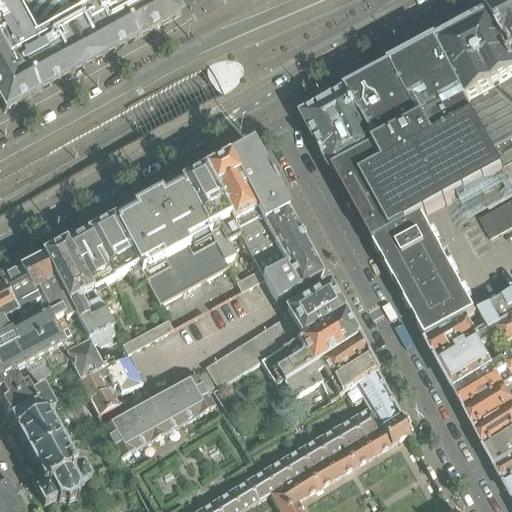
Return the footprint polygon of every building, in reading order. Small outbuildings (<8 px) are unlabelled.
[(180,17),(170,0),(0,0),(0,105),(4,113),(136,41),(141,39),(180,17)] [(511,58),(511,6),(490,18),(511,58)] [(511,58),(490,18),(465,32),(437,47),(479,128),(493,152),(494,151),(493,151),(511,140),(511,58)] [(479,128),(437,47),(393,72),(425,132),(434,149),(433,150),(435,152),(462,137),(479,128)] [(493,152),(479,128),(462,137),(435,152),(433,150),(434,149),(425,132),(393,72),(348,96),(381,156),(336,180),(344,193),(343,193),(355,215),(366,235),(367,235),(375,249),(425,222),(459,203),(466,216),(485,206),(488,212),(511,199),(511,189),(505,177),(505,176),(493,152)] [(348,96),(308,118),(304,120),(322,153),(320,154),(326,166),(328,165),(333,174),(336,180),(381,156),(348,96)] [(322,278),(251,149),(204,174),(239,238),(258,275),(260,277),(264,284),(276,306),(299,292),(321,279),(322,278)] [(239,238),(204,174),(181,187),(189,201),(224,264),(234,259),(227,245),(239,238)] [(228,272),(224,264),(189,201),(181,187),(159,199),(137,211),(134,212),(135,212),(112,225),(146,286),(159,310),(228,272)] [(511,231),(511,204),(479,223),(491,243),(511,231)] [(464,293),(456,279),(455,279),(444,260),(445,259),(437,245),(436,245),(432,237),(432,236),(425,222),(375,249),(395,287),(396,286),(407,305),(419,329),(418,329),(427,345),(468,321),(476,316),(468,302),(467,303),(462,294),(464,293)] [(146,286),(112,225),(88,238),(96,254),(112,282),(124,275),(134,292),(146,286)] [(112,282),(96,254),(88,238),(66,249),(100,313),(102,312),(101,311),(110,305),(101,288),(112,282)] [(100,313),(66,249),(42,262),(116,399),(120,397),(130,394),(142,389),(126,360),(122,352),(123,352),(122,350),(102,312),(100,313)] [(116,399),(42,262),(0,285),(0,289),(21,332),(27,329),(29,332),(35,328),(30,319),(30,318),(28,315),(37,310),(45,323),(68,365),(79,387),(80,387),(90,404),(88,405),(97,421),(118,410),(114,401),(116,399)] [(264,284),(260,277),(258,275),(247,281),(252,291),(264,284)] [(252,291),(247,281),(236,287),(237,289),(241,297),(247,294),(252,291)] [(282,318),(285,322),(297,344),(342,314),(328,288),(327,289),(286,314),(287,315),(282,318)] [(68,365),(45,323),(35,328),(29,332),(27,329),(21,332),(0,289),(0,407),(38,387),(49,381),(51,375),(58,376),(65,372),(68,365)] [(493,332),(511,320),(511,295),(476,316),(468,321),(427,345),(438,364),(493,332)] [(275,391),(356,340),(342,314),(297,344),(295,345),(288,350),(278,356),(269,363),(260,368),(275,391)] [(504,350),(511,345),(511,320),(493,332),(499,341),(504,350)] [(285,322),(275,328),(288,350),(295,345),(297,344),(285,322)] [(173,334),(167,325),(158,330),(163,339),(168,337),(173,334)] [(275,328),(265,335),(278,356),(288,350),(275,328)] [(163,339),(158,330),(149,335),(154,344),(163,339)] [(488,360),(482,350),(499,341),(493,332),(438,364),(448,384),(488,360)] [(154,344),(149,335),(143,338),(139,340),(145,349),(154,344)] [(265,335),(255,341),(269,363),(278,356),(265,335)] [(145,349),(139,340),(130,345),(135,354),(145,349)] [(275,391),(287,408),(293,404),(294,404),(320,389),(366,358),(356,340),(275,391)] [(255,341),(245,347),(258,368),(259,367),(260,368),(269,363),(255,341)] [(135,354),(130,345),(122,350),(123,352),(122,352),(126,360),(135,354)] [(245,347),(235,353),(248,374),(258,368),(245,347)] [(235,353),(225,360),(238,380),(248,374),(235,353)] [(346,397),(377,377),(366,358),(320,389),(329,407),(346,397)] [(465,414),(511,386),(511,359),(494,370),(491,365),(488,360),(448,384),(451,388),(454,394),(465,414)] [(225,360),(215,366),(228,386),(238,380),(225,360)] [(215,366),(205,372),(206,374),(218,393),(228,386),(215,366)] [(388,398),(384,392),(377,377),(346,397),(354,410),(362,405),(365,411),(367,414),(390,401),(388,398)] [(207,398),(197,379),(181,387),(200,419),(214,411),(207,398)] [(475,433),(511,411),(511,386),(465,414),(475,433)] [(69,449),(63,439),(59,442),(47,420),(55,416),(43,393),(42,393),(38,387),(0,407),(9,425),(15,435),(13,436),(38,481),(30,486),(35,494),(43,510),(57,503),(58,505),(68,508),(77,503),(80,493),(78,491),(92,484),(83,468),(75,472),(64,451),(69,449)] [(200,419),(181,387),(165,397),(183,428),(200,419)] [(183,428),(165,397),(149,405),(167,437),(183,428)] [(400,420),(390,401),(367,414),(378,433),(381,431),(400,420)] [(167,437),(149,405),(132,415),(151,447),(167,437)] [(486,453),(511,436),(511,411),(475,433),(486,453)] [(378,433),(367,414),(350,424),(361,443),(362,442),(378,433)] [(151,447),(132,415),(118,423),(135,455),(151,447)] [(410,438),(400,420),(381,431),(392,451),(410,438)] [(135,455),(118,423),(102,431),(119,464),(135,455)] [(361,443),(350,424),(333,434),(343,454),(361,443)] [(381,431),(378,433),(362,442),(373,462),(392,451),(381,431)] [(343,454),(333,434),(316,444),(326,464),(343,454)] [(511,462),(511,436),(486,453),(497,473),(511,462)] [(362,442),(361,443),(343,454),(354,473),(373,462),(362,442)] [(326,464),(316,444),(299,454),(309,474),(326,464)] [(309,474),(299,454),(282,465),(293,484),(308,475),(309,474)] [(354,473),(343,454),(326,464),(337,484),(354,473)] [(511,486),(511,462),(497,473),(506,490),(511,486)] [(337,484),(326,464),(309,474),(308,475),(319,495),(337,484)] [(293,484),(282,465),(265,475),(276,495),(290,486),(293,484)] [(276,495),(265,475),(247,486),(258,505),(269,499),(276,495)] [(308,475),(293,484),(290,486),(301,505),(319,495),(308,475)] [(258,505),(247,486),(230,496),(238,511),(248,511),(258,506),(258,505)] [(290,486),(276,495),(269,499),(276,511),(289,511),(298,507),(301,505),(290,486)] [(0,511),(16,511),(6,492),(0,494),(0,511)] [(238,511),(230,496),(212,507),(214,511),(238,511)]
